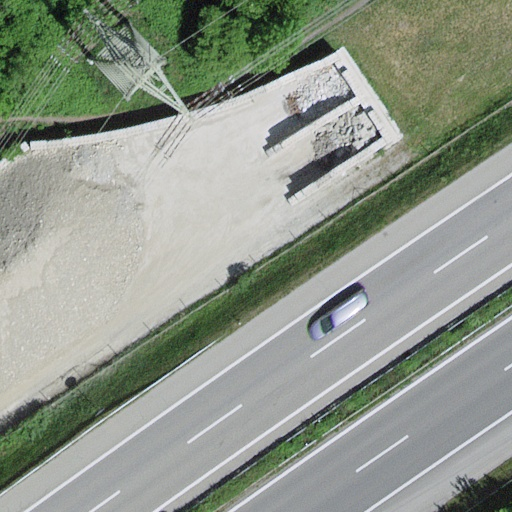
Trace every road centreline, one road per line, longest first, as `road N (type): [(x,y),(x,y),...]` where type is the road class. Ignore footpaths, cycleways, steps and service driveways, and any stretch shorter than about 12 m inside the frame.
road 1 (motorway): [(511,228),(92,511)]
road 2 (motorway): [(306,511),(511,373)]
